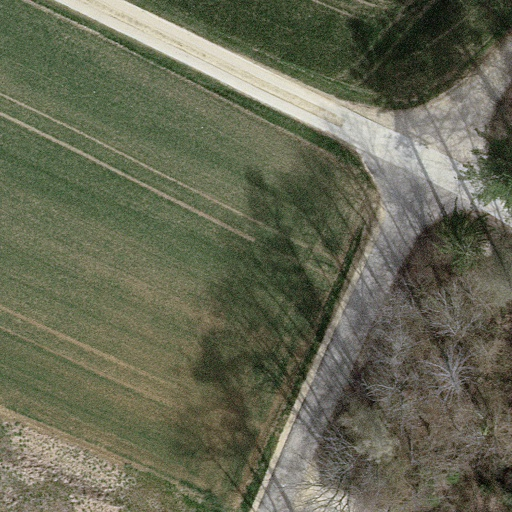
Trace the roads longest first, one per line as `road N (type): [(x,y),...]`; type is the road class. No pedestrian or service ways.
road 1 (track): [(427,166),(85,0)]
road 2 (track): [(427,166),(271,511)]
road 3 (track): [(511,74),(427,166)]
